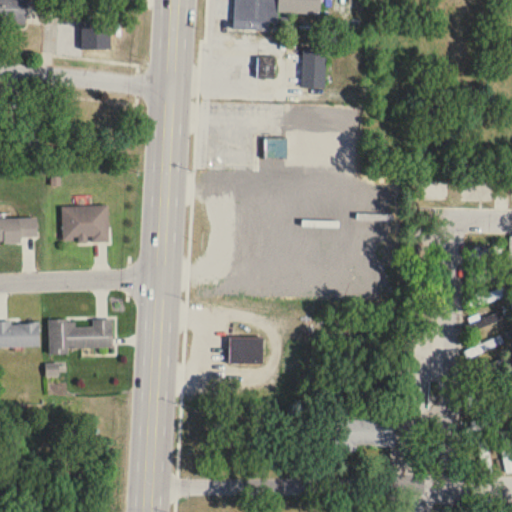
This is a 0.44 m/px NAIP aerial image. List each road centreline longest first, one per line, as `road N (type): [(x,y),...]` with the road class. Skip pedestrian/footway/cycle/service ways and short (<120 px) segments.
road 1 (secondary): [(146,511),(173,0)]
road 2 (residential): [(148,484),(511,490)]
road 3 (residential): [(458,227),(453,490),(440,511)]
road 4 (residential): [(0,69),(168,88)]
road 5 (residential): [(0,280),(158,274)]
